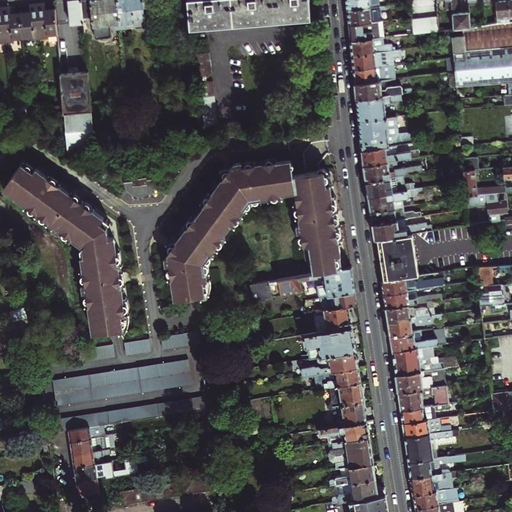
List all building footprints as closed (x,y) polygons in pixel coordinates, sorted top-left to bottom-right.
[(83,22),(81,0),(68,0),(70,23),(83,22)] [(81,0),(83,22),(84,25),(94,24),(95,37),(110,36),(112,34),(110,23),(114,23),(114,29),(121,28),(118,0),(81,0)] [(118,0),(121,28),(127,28),(126,21),(133,20),(134,26),(136,27),(147,25),(144,5),(154,4),(153,0),(118,0)] [(188,0),(191,27),(310,17),(309,0),(188,0)] [(450,0),(451,10),(452,14),(454,13),(459,2),(458,0),(450,0)] [(496,0),(498,18),(498,24),(505,23),(511,22),(509,0),(496,0)] [(48,38),(48,35),(45,9),(44,2),(41,2),(37,3),(41,38),(48,38)] [(30,11),(32,37),(32,39),(41,38),(37,3),(33,3),(29,4),(30,11)] [(348,16),(349,25),(372,22),(377,22),(376,10),(388,9),(388,4),(377,5),(347,8),(348,16)] [(13,42),(13,39),(10,13),(10,6),(6,6),(2,7),(6,42),(13,42)] [(49,9),(45,9),(48,35),(57,34),(55,8),(49,9)] [(23,38),(32,37),(30,11),(25,11),(20,12),(23,38)] [(15,12),(10,13),(13,39),(23,38),(20,12),(15,12)] [(454,13),(452,14),(453,30),(471,28),(470,12),(454,13)] [(437,18),(412,20),(413,34),(438,31),(437,18)] [(373,32),(372,22),(349,25),(350,33),(351,41),(379,38),(378,32),(373,32)] [(453,44),(454,51),(511,47),(511,22),(505,23),(498,24),(485,26),(471,28),(453,30),(453,44)] [(352,56),(397,50),(396,47),(393,48),(392,44),(384,45),(383,38),(379,38),(351,41),(352,49),(352,56)] [(511,47),(454,51),(454,58),(457,86),(511,82),(511,81),(511,47)] [(353,64),(354,70),(383,66),(382,59),(401,56),(400,50),(397,50),(352,56),(353,64)] [(212,73),(209,51),(196,53),(205,124),(218,123),(213,80),(207,81),(206,74),(212,73)] [(383,66),(354,70),(355,77),(355,83),(379,80),(378,74),(396,72),(395,65),(383,66)] [(88,70),(61,73),(64,110),(68,150),(95,146),(88,70)] [(356,90),(357,98),(402,93),(412,92),(412,88),(403,89),(402,85),(397,86),(396,78),(379,80),(355,83),(356,90)] [(402,93),(357,98),(358,111),(359,121),(387,117),(385,103),(403,100),(402,93)] [(395,116),(387,117),(359,121),(361,134),(362,150),(396,144),(413,142),(412,136),(415,135),(414,131),(398,134),(395,116)] [(226,136),(241,134),(239,120),(225,122),(226,136)] [(159,123),(161,139),(172,137),(170,122),(159,123)] [(461,137),(462,145),(474,144),(473,136),(461,137)] [(396,144),(362,150),(364,160),(364,166),(396,160),(412,158),(411,151),(397,154),(396,144)] [(463,158),(464,170),(476,169),(479,168),(478,157),(463,158)] [(24,158),(22,162),(32,170),(35,167),(24,158)] [(223,177),(205,202),(206,203),(197,214),(196,213),(173,244),(176,246),(172,251),(167,252),(168,256),(164,257),(165,264),(169,264),(174,298),(199,295),(205,294),(204,293),(202,281),(206,280),(205,273),(203,261),(210,253),(214,247),(222,236),(221,235),(229,224),(231,225),(239,213),(243,208),(251,197),(262,196),(269,195),(283,193),(297,191),(301,223),(298,223),(299,230),(302,230),(306,258),(311,257),(314,271),(337,267),(335,253),(341,252),(340,249),(339,239),(333,196),(331,183),(327,184),(326,184),(324,170),(319,171),(294,175),(291,158),(278,160),(278,158),(243,164),(242,160),(235,162),(236,165),(232,165),(233,171),(229,176),(226,173),(223,177)] [(367,181),(399,176),(426,171),(425,165),(405,169),(404,168),(398,169),(396,160),(364,166),(365,174),(367,181)] [(60,229),(83,246),(85,255),(81,256),(85,283),(82,284),(83,291),(86,291),(92,333),(117,329),(123,328),(121,314),(124,314),(122,299),(120,286),(118,272),(117,265),(115,251),(113,237),(108,238),(107,227),(100,223),(103,218),(91,209),(68,192),(58,184),(46,175),(35,167),(32,170),(22,162),(3,186),(53,224),(51,226),(58,231),(60,229)] [(233,171),(232,165),(226,166),(221,167),(223,177),(226,173),(229,176),(233,171)] [(324,170),(326,184),(327,184),(331,183),(334,183),(333,180),(332,176),(330,172),(328,169),(323,168),(318,167),(319,171),(324,170)] [(464,170),(466,196),(497,192),(506,192),(505,186),(505,184),(478,187),(476,169),(464,170)] [(107,176),(100,170),(97,174),(104,180),(107,176)] [(49,172),(46,175),(58,184),(60,181),(49,172)] [(133,177),(134,180),(125,181),(128,189),(142,195),(150,192),(155,186),(156,177),(147,178),(147,175),(133,177)] [(368,191),(369,197),(414,189),(413,182),(400,184),(399,176),(367,181),(368,191)] [(414,189),(369,197),(370,205),(371,211),(393,208),(403,206),(402,198),(409,196),(409,195),(416,194),(416,192),(424,191),(424,187),(414,189)] [(70,188),(68,192),(91,209),(94,206),(84,198),(70,188)] [(466,196),(469,224),(500,220),(499,213),(506,212),(504,199),(498,200),(497,192),(466,196)] [(263,200),(262,196),(251,197),(243,208),(247,211),(253,201),(263,200)] [(337,196),(333,196),(339,239),(342,238),(340,220),(337,196)] [(372,218),(373,224),(405,219),(414,217),(413,212),(394,214),(393,208),(371,211),(372,218)] [(239,213),(231,225),(234,227),(243,215),(239,213)] [(110,223),(103,218),(100,223),(107,227),(110,223)] [(375,240),(378,239),(413,233),(432,230),(431,224),(426,225),(426,222),(406,225),(405,219),(373,224),(374,233),(375,240)] [(413,233),(378,239),(381,260),(384,280),(414,276),(419,275),(413,233)] [(225,238),(222,236),(214,247),(217,250),(225,238)] [(203,261),(205,273),(209,272),(208,262),(213,255),(210,253),(203,261)] [(317,284),(319,296),(327,295),(355,290),(353,277),(351,265),(342,266),(337,267),(314,271),(277,278),(278,283),(269,284),(268,280),(250,283),(253,298),(302,289),(300,281),(322,276),(323,283),(317,284)] [(475,268),(477,286),(492,285),(490,266),(475,268)] [(383,288),(384,294),(416,290),(444,286),(443,279),(415,283),(414,276),(384,280),(382,281),(383,288)] [(207,295),(208,293),(209,289),(210,286),(210,283),(210,279),(206,280),(202,281),(204,293),(205,294),(199,295),(200,299),(203,297),(205,296),(207,295)] [(479,296),(480,305),(502,303),(500,285),(492,285),(477,286),(479,296)] [(323,309),(348,304),(357,303),(356,297),(355,290),(327,295),(328,301),(318,302),(319,307),(316,308),(317,310),(323,309)] [(385,301),(386,307),(408,305),(437,301),(437,295),(417,297),(416,290),(384,294),(385,301)] [(479,296),(470,297),(472,310),(480,309),(480,305),(479,296)] [(331,329),(351,325),(350,315),(348,304),(323,309),(323,312),(328,311),(331,329)] [(387,315),(388,321),(435,315),(434,307),(409,310),(408,305),(386,307),(387,315)] [(129,313),(124,314),(121,314),(123,328),(117,329),(118,333),(126,328),(129,313)] [(389,328),(390,335),(412,332),(411,323),(415,323),(415,325),(436,323),(436,320),(443,319),(443,314),(435,315),(388,321),(389,328)] [(309,357),(317,356),(355,349),(353,337),(351,325),(331,329),(305,333),(309,357)] [(163,335),(165,348),(201,342),(199,329),(163,335)] [(393,350),(432,345),(446,343),(445,337),(423,340),(421,331),(412,332),(390,335),(392,343),(393,350)] [(150,337),(114,343),(116,356),(153,350),(150,337)] [(101,345),(78,349),(80,362),(104,358),(101,345)] [(433,355),(432,345),(393,350),(394,362),(396,374),(453,367),(458,366),(457,355),(429,358),(429,356),(433,355)] [(325,370),(357,365),(356,357),(355,349),(317,356),(319,365),(316,366),(314,363),(303,365),(301,367),(302,374),(325,370)] [(71,363),(69,351),(37,356),(39,369),(71,363)] [(189,357),(53,379),(58,404),(193,382),(189,357)] [(316,387),(329,385),(360,380),(359,372),(357,365),(325,370),(327,378),(324,379),(324,381),(315,382),(316,387)] [(453,367),(396,374),(397,382),(398,391),(431,387),(430,376),(454,373),(453,367)] [(327,406),(363,400),(361,390),(360,380),(329,385),(331,400),(327,406)] [(446,385),(431,387),(398,391),(400,401),(401,408),(449,402),(446,385)] [(502,409),(511,408),(509,390),(492,392),(494,410),(502,409)] [(70,429),(107,423),(210,406),(208,392),(60,417),(62,430),(70,429)] [(333,410),(335,425),(366,420),(364,411),(363,400),(327,406),(333,410)] [(402,415),(403,422),(436,418),(435,410),(450,408),(449,402),(401,408),(402,415)] [(502,409),(504,423),(511,421),(511,416),(511,408),(502,409)] [(436,418),(403,422),(404,428),(405,435),(451,429),(451,424),(441,426),(440,417),(436,418)] [(366,420),(335,425),(318,428),(319,434),(328,433),(328,434),(336,432),(338,430),(340,429),(342,439),(368,435),(367,427),(366,420)] [(72,440),(102,436),(101,429),(108,428),(107,423),(70,429),(71,435),(72,440)] [(459,434),(459,428),(451,429),(405,435),(407,447),(408,460),(433,457),(431,438),(459,434)] [(370,449),(368,435),(342,439),(332,441),(333,448),(329,449),(328,451),(329,458),(332,461),(335,460),(336,467),(339,466),(372,460),(370,449)] [(50,443),(49,436),(31,441),(33,448),(50,443)] [(103,444),(102,436),(72,440),(73,448),(74,453),(111,447),(110,443),(103,444)] [(76,465),(96,462),(106,460),(105,454),(114,453),(113,447),(111,447),(74,453),(75,460),(76,465)] [(433,457),(408,460),(410,469),(411,477),(451,471),(450,461),(466,460),(465,453),(455,454),(454,449),(447,450),(448,455),(433,457)] [(77,473),(78,480),(108,475),(108,478),(114,477),(152,470),(149,453),(126,457),(127,467),(116,469),(114,459),(106,460),(96,462),(76,465),(77,473)] [(208,475),(219,474),(217,459),(206,461),(208,475)] [(342,482),(375,476),(373,468),(372,460),(339,466),(340,475),(335,476),(334,477),(329,478),(328,480),(329,484),(342,482)] [(413,493),(453,487),(451,478),(457,477),(457,476),(457,471),(451,471),(411,477),(412,485),(413,493)] [(208,475),(121,490),(123,504),(221,487),(219,474),(208,475)] [(108,475),(78,480),(79,485),(79,487),(80,490),(82,494),(96,491),(101,491),(99,481),(107,480),(107,481),(115,479),(114,477),(108,478),(108,475)] [(376,484),(375,476),(342,482),(343,491),(338,492),(337,494),(321,497),(322,502),(348,498),(385,491),(385,487),(384,485),(379,486),(377,486),(376,484)] [(415,507),(461,500),(459,487),(453,487),(413,493),(414,500),(415,507)] [(98,501),(96,491),(82,494),(82,504),(98,501)] [(388,511),(385,491),(348,498),(350,508),(346,509),(346,511),(388,511)] [(416,511),(466,511),(464,500),(461,500),(415,507),(416,511)]
